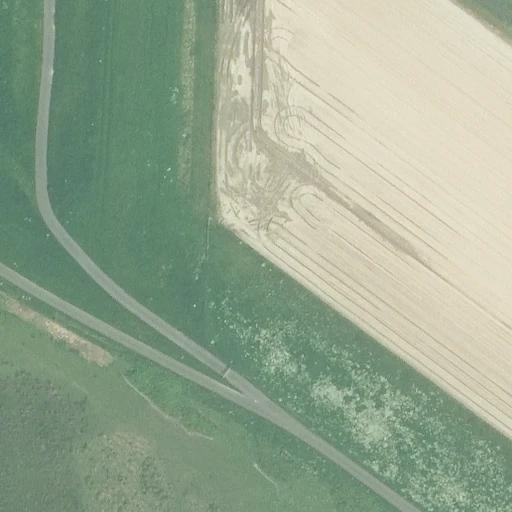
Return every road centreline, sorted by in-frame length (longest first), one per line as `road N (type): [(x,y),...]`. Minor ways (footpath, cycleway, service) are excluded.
road 1 (unclassified): [(414,511),(269,415),(0,268)]
road 2 (track): [(167,0),(155,247),(195,352)]
